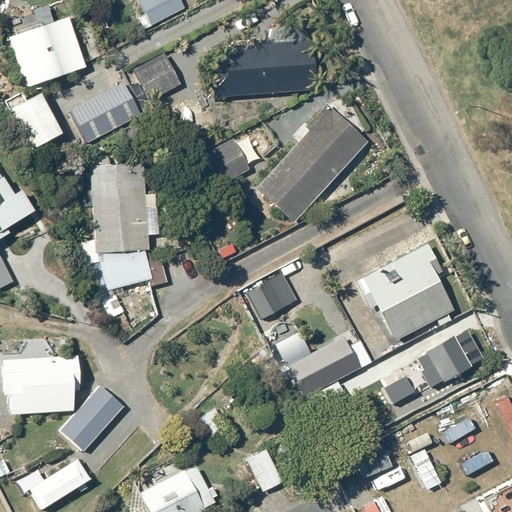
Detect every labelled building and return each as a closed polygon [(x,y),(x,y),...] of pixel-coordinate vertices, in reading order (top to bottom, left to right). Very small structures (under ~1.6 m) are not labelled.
[(151,26),(183,9),(178,0),(137,0),(151,26)] [(22,89),(82,69),(65,18),(5,38),(22,89)] [(204,63),(206,100),(313,92),(309,42),(221,48),(222,62),(204,63)] [(131,71),(147,101),(179,85),(163,54),(131,71)] [(82,104),(100,135),(134,116),(117,85),(82,104)] [(4,111),(26,151),(56,135),(35,95),(4,111)] [(254,190),(291,224),(365,142),(324,105),(303,128),(307,131),(254,190)] [(58,125),(72,149),(96,135),(82,111),(58,125)] [(217,188),(248,171),(231,139),(199,157),(217,188)] [(93,254),(104,293),(147,281),(149,288),(165,283),(159,258),(145,261),(143,251),(146,251),(142,165),(107,166),(107,156),(86,158),(93,254)] [(2,229),(31,212),(19,192),(10,197),(0,180),(0,236),(5,233),(2,229)] [(359,281),(392,342),(451,311),(432,276),(439,273),(425,246),(359,281)] [(0,288),(10,283),(0,263),(0,288)] [(245,293),(260,321),(296,301),(280,274),(245,293)] [(357,369),(340,337),(286,365),(303,398),(357,369)] [(426,389),(468,366),(451,337),(384,375),(398,400),(424,386),(426,389)] [(6,396),(7,416),(70,412),(68,391),(78,391),(75,355),(0,360),(0,373),(1,396),(6,396)] [(58,432),(81,452),(122,407),(98,386),(58,432)] [(232,435),(212,406),(197,417),(218,445),(232,435)] [(423,448),(407,455),(424,490),(439,482),(423,448)] [(266,450),(245,460),(261,494),(282,484),(266,450)] [(27,491),(39,510),(88,480),(76,460),(27,491)] [(138,494),(147,511),(203,511),(199,504),(211,497),(196,468),(183,474),(182,472),(138,494)]
